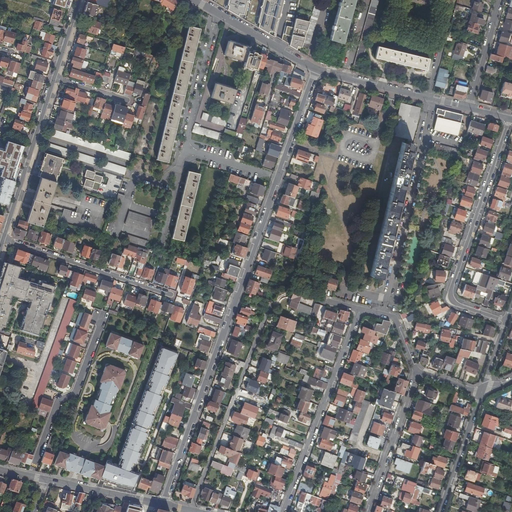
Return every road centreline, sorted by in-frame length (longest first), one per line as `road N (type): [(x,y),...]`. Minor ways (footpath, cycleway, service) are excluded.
road 1 (residential): [(163,504),(315,70)]
road 2 (residential): [(509,116),(449,291),(456,303),(506,320)]
road 3 (residential): [(359,309),(282,511)]
road 4 (residential): [(2,239),(173,295)]
road 5 (tertiary): [(2,239),(53,78)]
road 6 (tertiary): [(315,70),(469,106)]
road 7 (residential): [(367,511),(417,372)]
road 8 (tertiary): [(194,0),(315,70)]
road 9 (residential): [(481,392),(440,511)]
